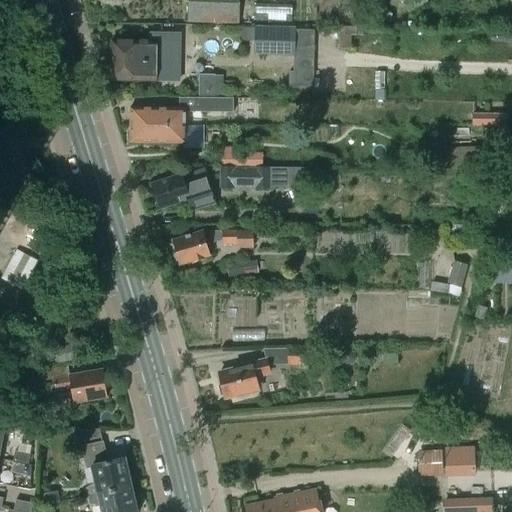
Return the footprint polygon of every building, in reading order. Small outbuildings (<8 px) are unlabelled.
[(237,25),(237,4),(189,3),(188,23),(237,25)] [(291,22),(292,6),(255,5),(254,21),(291,22)] [(258,55),(291,56),(294,57),(295,30),(256,29),(255,55),(258,55)] [(112,41),(111,61),(162,62),(162,63),(174,63),(174,39),(162,39),(162,35),(151,35),(150,42),(112,41)] [(162,62),(111,61),(111,80),(161,81),(162,63),(162,62)] [(130,108),(130,126),(185,126),(185,113),(233,113),(233,99),(179,99),(179,109),(130,108)] [(470,114),(469,125),(505,126),(506,115),(470,114)] [(185,126),(130,126),(129,143),(184,144),(185,126)] [(225,146),(225,163),(261,163),(261,147),(225,146)] [(219,169),(219,189),(235,189),(235,186),(254,186),(254,189),(270,189),(270,169),(219,169)] [(204,170),(182,177),(181,174),(152,184),(160,209),(187,200),(191,211),(215,203),(204,170)] [(252,231),(203,232),(172,241),(176,253),(174,256),(176,260),(178,262),(179,265),(192,262),(192,263),(204,259),(204,258),(210,256),(207,245),(222,240),(222,245),(237,245),(237,248),(252,248),(252,231)] [(38,262),(16,251),(1,279),(22,291),(38,262)] [(450,286),(460,289),(467,266),(453,262),(447,285),(450,286)] [(511,264),(495,265),(495,280),(511,279),(511,264)] [(431,283),(430,292),(447,295),(450,286),(431,283)] [(48,351),(50,364),(73,360),(70,347),(48,351)] [(306,348),(287,349),(287,364),(306,364),(306,348)] [(345,351),(342,355),(342,360),(346,364),(351,363),(354,359),(354,354),(350,351),(345,351)] [(237,368),(237,369),(219,374),(222,385),(219,387),(221,394),(224,395),(225,398),(258,390),(254,376),(269,372),(266,361),(237,368)] [(46,391),(42,369),(29,371),(33,393),(46,391)] [(69,377),(71,389),(73,403),(106,397),(102,371),(69,377)] [(71,389),(69,377),(53,380),(55,392),(71,389)] [(0,422),(0,434),(2,435),(11,437),(14,425),(0,422)] [(87,497),(130,487),(124,458),(106,462),(102,442),(76,447),(78,456),(82,455),(85,467),(91,467),(94,483),(85,489),(87,497)] [(476,447),(447,448),(447,471),(477,471),(476,447)] [(15,452),(13,463),(28,466),(30,455),(15,452)] [(28,466),(13,463),(11,473),(31,477),(31,466),(28,466)] [(135,511),(130,487),(87,497),(88,505),(99,505),(100,511),(135,511)] [(245,511),(319,511),(315,491),(273,500),(274,502),(245,507),(245,511)] [(53,505),(58,504),(55,494),(38,498),(40,508),(43,507),(53,505)] [(491,511),(491,499),(443,500),(443,511),(491,511)] [(13,511),(14,511),(31,511),(33,504),(15,501),(13,511)]
